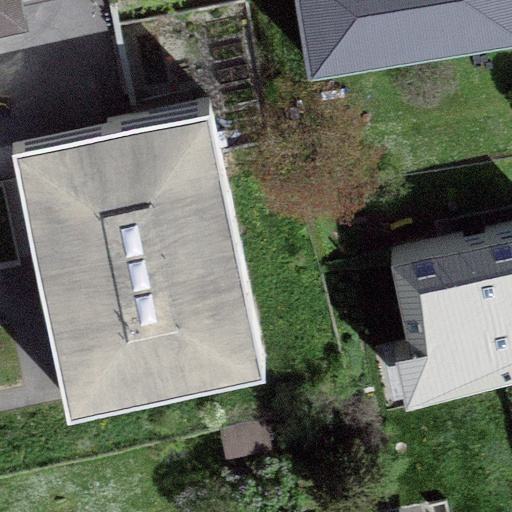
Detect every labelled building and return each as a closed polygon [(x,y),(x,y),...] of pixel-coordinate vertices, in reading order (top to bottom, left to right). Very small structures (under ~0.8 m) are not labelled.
[(0,0),(0,10),(23,6),(21,0),(0,0)] [(511,0),(300,0),(310,60),(511,26),(511,0)] [(264,356),(209,96),(12,137),(68,398),(264,356)] [(511,219),(391,246),(409,334),(395,337),(405,386),(511,362),(511,219)] [(511,511),(511,479),(427,497),(430,511),(511,511)]
